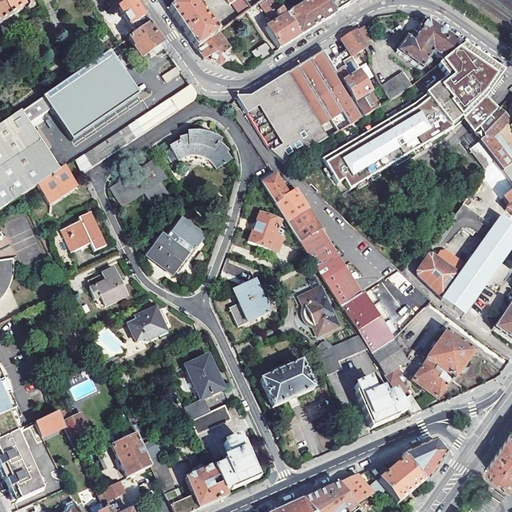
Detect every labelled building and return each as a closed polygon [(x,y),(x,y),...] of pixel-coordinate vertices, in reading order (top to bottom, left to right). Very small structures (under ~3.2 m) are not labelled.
[(0,0),(0,4),(9,19),(22,10),(18,4),(21,2),(19,0),(0,0)] [(129,0),(117,8),(133,31),(148,21),(133,0),(129,0)] [(195,0),(183,0),(168,10),(181,29),(196,49),(217,33),(195,0)] [(273,0),(262,0),(259,2),(269,18),(275,13),(280,9),(273,0)] [(310,0),(285,16),(300,37),(312,29),(334,15),(322,0),(310,0)] [(322,0),(334,15),(344,9),(341,5),(350,0),(322,0)] [(350,0),(341,5),(344,9),(358,0),(350,0)] [(0,24),(9,19),(0,4),(0,24)] [(265,29),(264,29),(278,50),(282,48),(300,37),(285,16),(280,9),(275,13),(277,16),(279,16),(281,19),(268,27),(266,25),(264,26),(265,29)] [(443,62),(462,46),(427,21),(426,23),(423,22),(418,29),(420,30),(412,42),(406,38),(396,53),(421,70),(432,54),(443,62)] [(152,51),(155,54),(165,48),(150,25),(128,39),(135,49),(134,49),(140,59),(152,51)] [(355,31),(362,44),(370,39),(362,26),(355,31)] [(365,48),(362,44),(355,31),(352,33),(340,40),(346,50),(350,57),(365,48)] [(217,33),(196,49),(204,61),(209,63),(212,64),(219,67),(227,62),(223,55),(229,51),(217,33)] [(251,51),(257,60),(271,51),(265,42),(251,51)] [(443,62),(437,66),(446,78),(425,95),(425,96),(419,101),(323,158),(339,183),(345,179),(351,189),(396,162),(398,165),(402,163),(400,160),(406,157),(454,129),(464,121),(485,100),(479,94),(502,74),(488,64),(462,46),(443,62)] [(105,55),(114,68),(121,64),(112,50),(105,55)] [(305,63),(284,75),(324,140),(351,124),(363,117),(342,84),(352,78),(352,74),(357,68),(350,57),(346,50),(328,61),(322,52),(305,63)] [(92,64),(80,72),(95,94),(107,86),(92,64)] [(163,78),(166,83),(181,72),(177,67),(163,78)] [(54,81),(58,87),(75,75),(72,69),(54,81)] [(378,108),(358,74),(352,78),(342,84),(363,117),(378,108)] [(402,74),(381,87),(389,102),(401,95),(411,87),(402,74)] [(502,74),(479,94),(485,100),(487,98),(502,74)] [(270,152),(283,164),(324,140),(284,75),(266,87),(249,98),(235,98),(270,152)] [(190,85),(169,99),(178,112),(192,103),(193,101),(194,100),(195,98),(195,97),(195,94),(190,85)] [(6,112),(11,119),(19,114),(38,100),(33,94),(6,112)] [(464,121),(479,143),(484,139),(479,130),(496,112),(487,98),(485,100),(464,121)] [(135,121),(144,134),(178,112),(169,99),(135,121)] [(492,138),(506,124),(506,121),(496,112),(479,130),(484,139),(479,143),(493,161),(500,171),(511,162),(492,138)] [(0,210),(21,196),(36,186),(57,172),(43,151),(33,136),(19,114),(11,119),(0,126),(0,210)] [(135,140),(144,134),(135,121),(127,127),(135,140)] [(126,145),(135,140),(127,127),(118,133),(126,145)] [(37,133),(33,136),(43,151),(47,148),(37,133)] [(118,151),(126,145),(118,133),(110,138),(118,151)] [(173,146),(170,148),(178,161),(183,159),(189,157),(196,157),(203,159),(208,162),(213,166),(215,169),(229,162),(227,158),(224,155),(226,153),(222,149),(219,146),(221,143),(218,140),(211,137),(203,135),(195,134),(188,134),(188,137),(177,140),(178,144),(173,146)] [(109,157),(118,151),(110,138),(101,144),(109,157)] [(479,143),(470,150),(485,169),(493,161),(479,143)] [(109,157),(101,144),(92,150),(100,163),(109,157)] [(169,148),(163,152),(172,166),(178,161),(169,148)] [(92,168),(100,163),(92,150),(84,155),(92,168)] [(92,168),(84,155),(75,161),(81,175),(92,168)] [(157,180),(163,176),(153,161),(111,190),(123,208),(148,191),(159,206),(169,199),(157,180)] [(482,176),(501,198),(511,190),(511,186),(500,171),(493,161),(482,176)] [(511,162),(500,171),(511,186),(511,162)] [(36,186),(48,204),(76,186),(64,168),(57,172),(36,186)] [(269,173),(258,180),(261,185),(275,176),(272,171),(269,173)] [(275,176),(261,185),(341,309),(361,296),(295,193),(288,197),(275,176)] [(511,190),(501,198),(507,206),(504,211),(511,216),(511,190)] [(462,205),(482,220),(488,211),(467,197),(462,205)] [(450,222),(471,237),(483,221),(482,220),(462,205),(450,222)] [(280,237),(276,236),(281,222),(260,214),(249,243),(275,253),(280,237)] [(93,253),(105,248),(89,215),(77,220),(78,223),(59,233),(70,256),(90,247),(93,253)] [(441,301),(463,317),(468,310),(486,285),(499,266),(511,247),(511,228),(498,219),(465,266),(445,252),(438,253),(434,259),(431,257),(427,258),(416,273),(417,277),(441,299),(441,301)] [(180,221),(165,240),(161,237),(146,257),(171,276),(174,272),(178,275),(204,239),(180,221)] [(0,298),(3,295),(6,290),(9,282),(11,276),(11,265),(11,261),(0,262),(0,298)] [(495,292),(508,273),(499,266),(486,285),(495,292)] [(100,275),(100,276),(87,282),(91,290),(88,292),(93,301),(99,299),(104,309),(126,298),(112,269),(100,275)] [(227,309),(236,329),(270,314),(256,282),(233,292),(238,305),(227,309)] [(337,327),(319,290),(300,300),(304,309),(303,311),(303,315),(303,319),(305,322),(309,326),(313,328),(317,337),(337,327)] [(363,298),(361,296),(341,309),(358,337),(366,349),(391,388),(401,403),(407,399),(395,380),(398,378),(394,370),(405,363),(364,298),(363,298)] [(511,300),(491,331),(511,344),(511,300)] [(136,323),(127,326),(136,343),(144,339),(145,342),(158,336),(156,331),(167,326),(160,311),(156,313),(154,310),(134,319),(136,323)] [(79,335),(86,331),(78,314),(71,317),(79,335)] [(486,366),(487,364),(450,337),(444,333),(424,362),(426,363),(451,381),(453,382),(458,389),(461,387),(464,393),(480,386),(492,371),(486,366)] [(334,356),(320,362),(326,376),(340,370),(337,362),(366,349),(358,337),(331,349),(334,356)] [(317,355),(320,362),(334,356),(331,349),(327,350),(320,345),(314,353),(317,355)] [(0,441),(21,431),(18,427),(14,417),(19,415),(26,412),(0,355),(0,441)] [(184,408),(191,422),(210,413),(204,400),(223,390),(208,356),(184,367),(200,401),(184,408)] [(102,365),(107,376),(123,370),(118,357),(102,365)] [(308,360),(259,382),(264,393),(262,394),(264,398),(266,397),(272,409),(321,387),(308,360)] [(451,381),(426,363),(412,382),(437,400),(451,381)] [(370,430),(397,418),(396,416),(406,412),(401,403),(391,388),(375,395),(369,381),(354,388),(357,394),(354,395),(370,430)] [(406,412),(410,417),(417,414),(415,411),(421,407),(416,399),(410,403),(407,399),(401,403),(406,412)] [(197,436),(231,420),(225,406),(210,413),(191,422),(197,436)] [(57,414),(35,424),(42,438),(64,428),(62,425),(57,414)] [(19,415),(14,417),(18,427),(23,424),(19,415)] [(62,425),(64,428),(73,447),(90,439),(80,416),(62,425)] [(15,504),(63,482),(42,438),(35,424),(21,431),(0,441),(0,470),(5,482),(9,490),(13,498),(15,504)] [(487,470),(494,476),(509,488),(511,483),(511,433),(499,452),(487,470)] [(226,498),(224,492),(212,468),(202,472),(202,471),(195,474),(195,475),(184,480),(192,498),(184,501),(182,500),(177,490),(174,492),(171,485),(173,483),(163,463),(161,464),(147,434),(137,438),(151,468),(167,502),(171,511),(194,511),(219,501),(226,498)] [(151,468),(137,438),(135,435),(111,447),(126,479),(151,468)] [(230,459),(212,467),(212,468),(224,492),(230,489),(231,491),(260,479),(252,462),(244,443),(241,444),(238,438),(223,445),(230,459)] [(434,442),(401,457),(403,460),(424,483),(426,485),(435,471),(446,456),(440,448),(434,442)] [(378,481),(398,505),(424,483),(403,460),(378,481)] [(357,476),(338,484),(356,503),(373,494),(357,476)] [(480,497),(501,511),(504,511),(506,509),(505,508),(511,494),(511,491),(509,488),(494,476),(480,497)] [(2,488),(3,492),(9,490),(5,482),(0,484),(2,488)] [(107,502),(124,494),(118,483),(99,492),(105,503),(107,502)] [(311,511),(347,511),(356,504),(356,503),(338,484),(332,487),(301,500),(311,511)] [(101,505),(103,507),(105,506),(108,511),(110,509),(107,502),(105,503),(99,492),(96,494),(101,505)] [(469,511),(501,511),(480,497),(469,511)] [(286,507),(275,511),(311,511),(301,500),(286,507)] [(158,511),(171,511),(167,502),(156,507),(158,511)]
